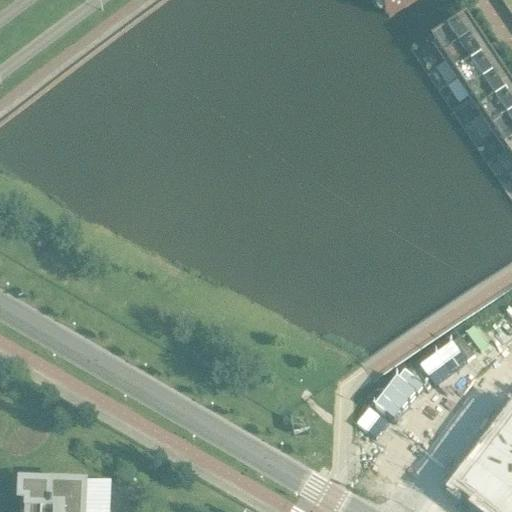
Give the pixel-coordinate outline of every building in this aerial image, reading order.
[(511,0),(377,0),(389,17),(414,0),(498,0),(511,20),(511,0)] [(433,45),(445,63),(479,40),(467,22),(433,45)] [(479,40),(445,63),(457,81),(492,58),(479,40)] [(492,58),(457,81),(469,99),(504,76),(492,58)] [(511,88),(504,76),(469,99),(481,117),(511,96),(511,88)] [(511,96),(481,117),(494,135),(511,122),(511,96)] [(511,122),(494,135),(506,153),(511,149),(511,122)] [(490,458),(462,494),(484,511),(482,511),(511,511),(511,429),(505,439),(499,434),(484,453),(490,458)] [(86,511),(87,492),(64,491),(51,491),(51,495),(23,495),(22,511),(86,511)]
